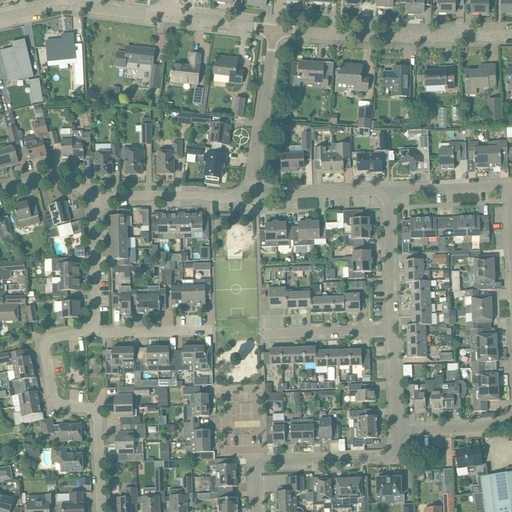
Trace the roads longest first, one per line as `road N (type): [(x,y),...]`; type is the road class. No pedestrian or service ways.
road 1 (residential): [(101,511),(97,421),(87,408),(52,397),(44,348),(91,329)]
road 2 (residential): [(273,30),(511,33)]
road 3 (residential): [(94,197),(234,198),(252,185)]
road 4 (residential): [(259,465),(383,460),(397,449),(397,431)]
road 5 (residential): [(252,185),(273,30)]
road 6 (residential): [(387,330),(388,191)]
road 7 (residential): [(252,185),(276,195),(388,191)]
road 8 (residential): [(91,329),(94,197)]
road 9 (residential): [(261,334),(387,330)]
road 10 (residential): [(388,191),(509,187)]
road 11 (residential): [(91,329),(212,332)]
